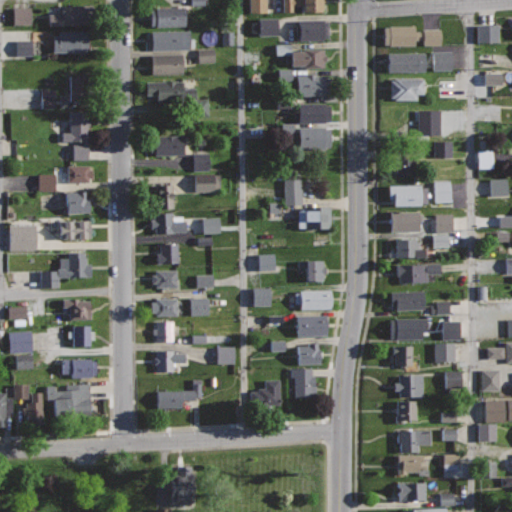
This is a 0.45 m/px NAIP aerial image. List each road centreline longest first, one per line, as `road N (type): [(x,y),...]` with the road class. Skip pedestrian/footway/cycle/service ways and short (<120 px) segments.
road 1 (residential): [(355,0),(357,287),(346,350),(340,511)]
road 2 (residential): [(117,0),(121,443)]
road 3 (residential): [(340,431),(0,449)]
road 4 (residential): [(511,2),(355,9)]
